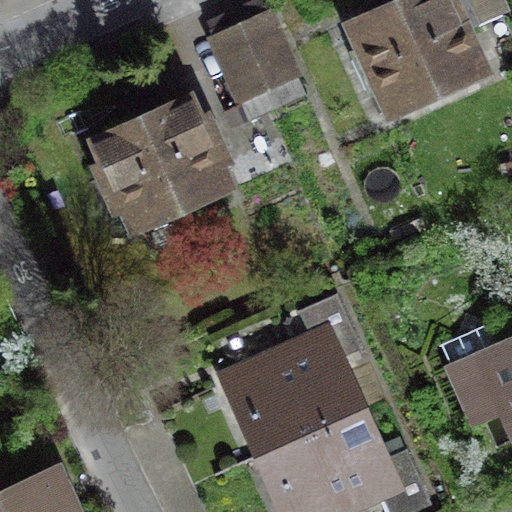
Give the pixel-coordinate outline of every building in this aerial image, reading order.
[(452,0),(412,0),(336,32),(378,131),(489,85),(452,0)] [(503,0),(466,0),(479,25),(509,11),(503,0)] [(242,30),(273,96),(306,81),(275,14),(242,30)] [(242,110),(273,96),(242,30),(211,43),(242,110)] [(196,96),(90,140),(131,238),(237,194),(196,96)] [(255,465),(369,415),(332,331),(217,382),(255,465)] [(511,345),(447,372),(473,434),(505,420),(511,436),(511,345)] [(369,415),(255,465),(275,511),(381,511),(407,500),(369,415)] [(80,511),(63,471),(0,497),(0,511),(80,511)]
